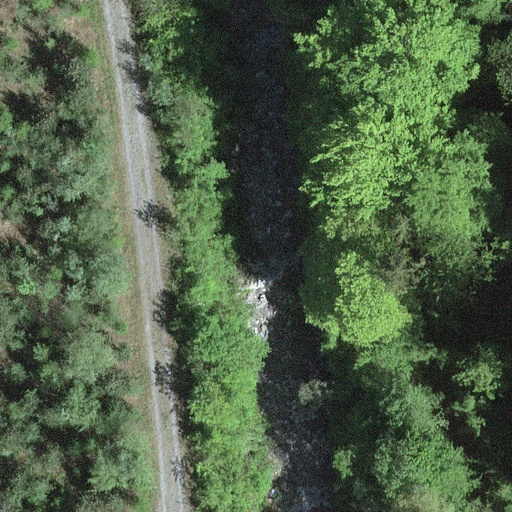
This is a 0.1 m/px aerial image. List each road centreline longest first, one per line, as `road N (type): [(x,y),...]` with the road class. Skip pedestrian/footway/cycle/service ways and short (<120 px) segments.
road 1 (track): [(127,0),(158,214),(179,511)]
road 2 (track): [(511,353),(417,0)]
